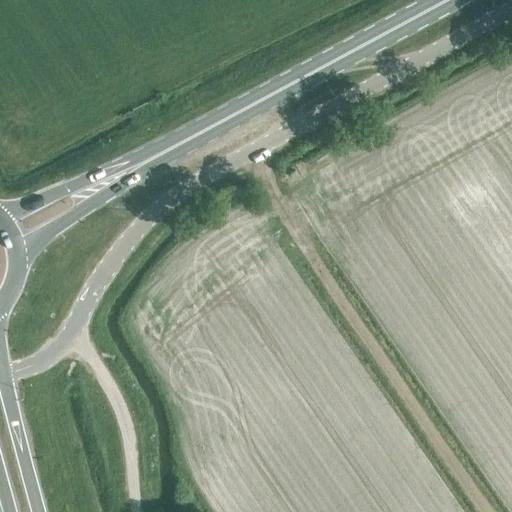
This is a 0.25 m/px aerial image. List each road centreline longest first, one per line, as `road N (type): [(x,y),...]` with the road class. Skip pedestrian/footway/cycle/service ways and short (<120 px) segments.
road 1 (unclassified): [(68,337),(110,263),(182,192),(511,9)]
road 2 (track): [(486,511),(246,154)]
road 3 (primary): [(446,0),(133,168)]
road 4 (unclassified): [(134,511),(119,406),(68,337)]
road 5 (primary): [(16,261),(133,168)]
road 6 (primary): [(133,168),(114,168),(0,214)]
road 7 (motorway): [(38,511),(2,374)]
